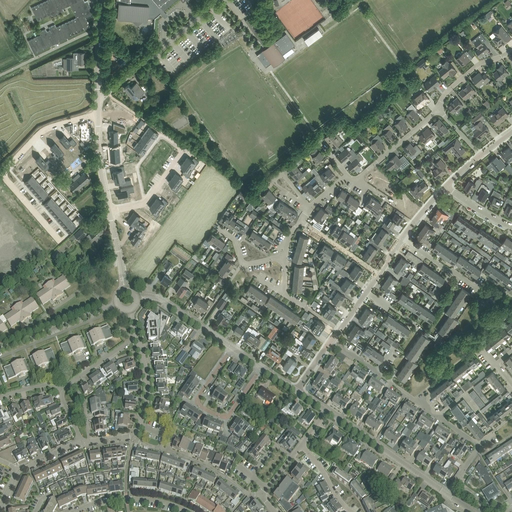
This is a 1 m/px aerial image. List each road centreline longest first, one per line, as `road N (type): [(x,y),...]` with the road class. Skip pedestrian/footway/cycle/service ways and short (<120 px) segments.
road 1 (residential): [(60,238),(4,172),(41,130),(98,114)]
road 2 (residential): [(97,98),(218,0)]
road 3 (residential): [(231,347),(199,406),(230,413),(262,367)]
road 4 (residential): [(447,495),(326,410)]
road 5 (residential): [(262,494),(135,437)]
road 6 (residential): [(0,356),(117,304)]
